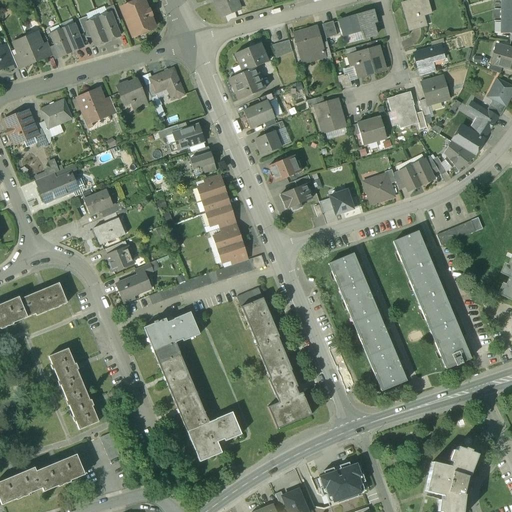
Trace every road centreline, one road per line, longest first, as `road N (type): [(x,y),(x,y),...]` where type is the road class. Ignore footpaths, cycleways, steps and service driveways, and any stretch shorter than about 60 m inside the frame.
road 1 (residential): [(276,252),(422,203),(481,168),(511,133)]
road 2 (residential): [(190,43),(276,252)]
road 3 (residential): [(37,258),(75,263),(93,281),(154,428)]
road 4 (residential): [(0,98),(190,43)]
road 5 (residential): [(276,252),(355,428)]
road 6 (secondary): [(205,511),(249,480),(355,428)]
road 7 (residential): [(381,0),(403,81),(342,100)]
road 8 (residential): [(331,0),(190,43)]
road 9 (secondary): [(355,428),(483,388)]
